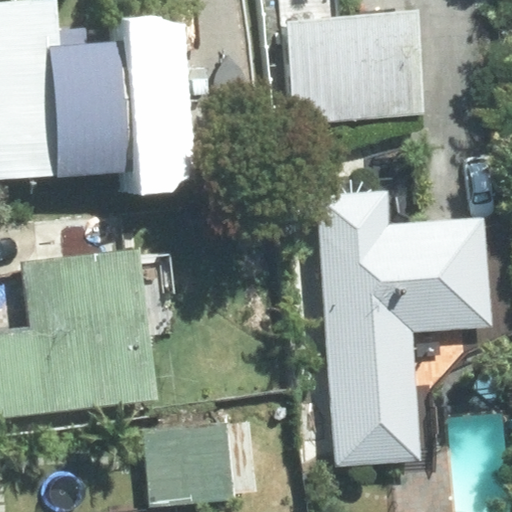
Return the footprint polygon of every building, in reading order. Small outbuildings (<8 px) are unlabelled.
[(0,0),(0,164),(158,150),(147,30),(81,37),(80,20),(43,23),(40,0),(0,0)] [(399,9),(262,22),(271,124),(409,111),(399,9)] [(296,185),(318,460),(402,454),(392,320),(467,314),(458,206),(369,212),(366,179),(296,185)] [(128,245),(15,257),(23,324),(0,326),(0,412),(147,396),(128,245)] [(137,501),(222,492),(215,416),(129,424),(137,501)]
